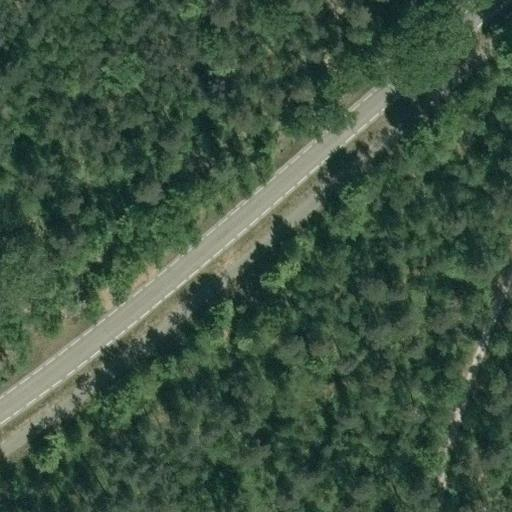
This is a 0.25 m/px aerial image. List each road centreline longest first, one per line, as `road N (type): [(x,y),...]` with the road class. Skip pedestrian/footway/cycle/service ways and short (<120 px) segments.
road 1 (tertiary): [(0,409),(120,317),(491,0)]
road 2 (track): [(511,270),(441,442),(436,511)]
